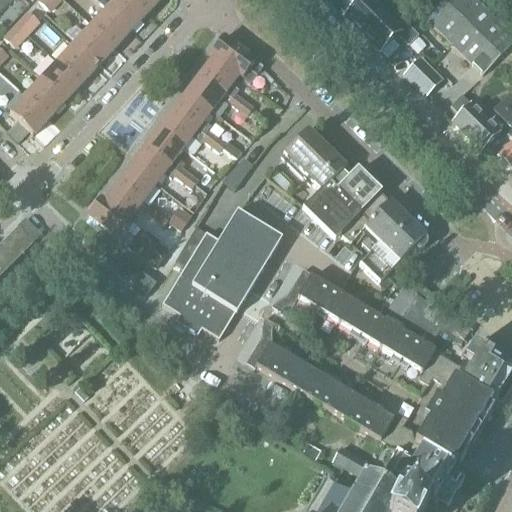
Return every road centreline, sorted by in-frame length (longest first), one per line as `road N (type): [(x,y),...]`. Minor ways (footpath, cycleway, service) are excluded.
road 1 (unclassified): [(505,326),(498,287),(207,6)]
road 2 (tertiary): [(511,223),(284,0)]
road 3 (residential): [(216,369),(159,333),(24,194)]
road 4 (unclassified): [(30,188),(207,6)]
road 5 (residential): [(294,241),(216,369)]
